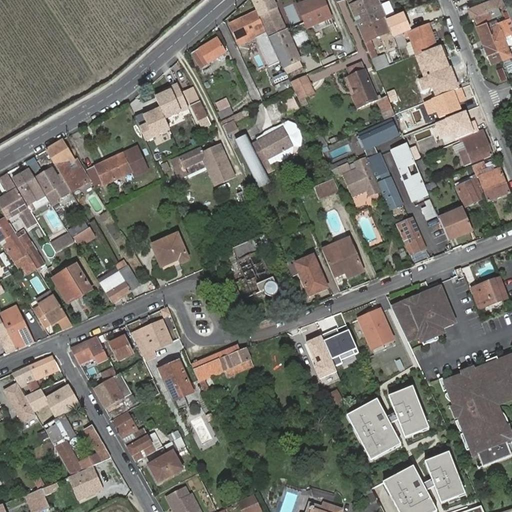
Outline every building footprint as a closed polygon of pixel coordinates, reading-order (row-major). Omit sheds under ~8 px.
[(252,0),(269,37),(285,30),(271,0),(252,0)] [(323,0),(311,0),(297,6),(307,29),(331,19),(323,0)] [(376,0),(367,0),(349,8),(359,30),(385,19),(376,0)] [(498,7),(500,7),(497,0),(496,0),(485,4),(484,3),(469,9),(473,18),(475,17),(488,12),(498,7)] [(390,1),(383,3),(387,16),(394,15),(390,1)] [(488,12),(475,17),(477,24),(501,15),(498,7),(488,12)] [(229,26),(237,44),(240,44),(265,32),(256,13),(229,26)] [(404,13),(386,21),(395,39),(412,31),(404,13)] [(385,19),(359,30),(377,72),(390,67),(385,55),(378,58),(371,41),(391,32),(386,21),(385,19)] [(511,22),(511,21),(511,19),(498,23),(490,27),(502,60),(511,56),(508,46),(506,40),(511,37),(511,22)] [(502,60),(490,27),(488,24),(488,23),(477,27),(485,48),(481,50),(484,55),(488,54),(492,64),(502,60)] [(408,33),(395,39),(399,49),(407,46),(406,45),(404,40),(410,38),(412,43),(416,54),(417,55),(437,48),(428,25),(418,29),(418,31),(409,34),(408,33)] [(269,37),(284,68),(284,69),(287,74),(301,68),(298,63),(300,62),(299,61),(285,30),(269,37)] [(217,39),(191,55),(201,69),(219,57),(222,60),(225,59),(225,57),(224,55),(226,53),(217,39)] [(412,43),(406,45),(407,46),(410,57),(416,54),(412,43)] [(417,55),(414,56),(422,77),(417,79),(422,91),(432,88),(435,98),(423,102),(428,117),(436,115),(438,120),(433,122),(439,140),(451,136),(454,143),(459,141),(480,133),(475,122),(470,124),(465,113),(462,115),(457,104),(463,101),(441,46),(437,48),(417,55)] [(264,57),(271,72),(280,68),(274,53),(264,57)] [(511,60),(511,57),(502,60),(509,76),(511,74),(511,60)] [(348,70),(351,77),(365,71),(362,65),(348,70)] [(497,72),(501,82),(507,80),(503,69),(497,72)] [(365,71),(351,77),(348,78),(355,97),(353,98),(358,110),(378,102),(365,71)] [(305,77),(291,84),(295,94),(299,102),(313,96),(305,77)] [(288,81),(276,87),(279,94),(291,88),(288,81)] [(189,109),(177,84),(170,86),(172,89),(164,92),(154,97),(160,108),(165,120),(189,109)] [(398,85),(386,89),(398,119),(409,114),(398,85)] [(198,122),(207,117),(194,89),(193,88),(184,92),(198,122)] [(226,99),(216,104),(220,112),(218,113),(221,120),(233,114),(226,99)] [(144,142),(170,130),(165,120),(160,108),(141,116),(145,124),(137,127),(144,142)] [(242,113),(233,117),(235,122),(236,124),(245,119),(242,113)] [(233,117),(221,122),(224,127),(235,122),(233,117)] [(399,123),(405,142),(419,137),(413,118),(399,123)] [(393,121),(359,136),(366,151),(400,136),(393,121)] [(236,124),(235,122),(224,127),(229,138),(240,133),(236,124)] [(297,125),(290,122),(284,129),(252,146),(241,151),(261,189),(271,184),(264,172),(273,167),(269,159),(293,146),(303,146),(303,138),(301,131),(297,125)] [(493,155),(483,132),(480,133),(459,141),(461,144),(465,143),(468,150),(460,152),(466,167),(493,155)] [(241,151),(252,146),(247,136),(236,141),(241,151)] [(76,162),(63,141),(46,151),(65,182),(71,192),(79,186),(68,166),(76,162)] [(236,177),(221,144),(204,153),(203,162),(214,188),(236,177)] [(408,145),(391,152),(413,203),(425,198),(429,196),(428,192),(426,187),(408,145)] [(130,174),(132,178),(147,170),(137,148),(87,170),(96,189),(130,174)] [(171,162),(180,181),(188,177),(184,169),(203,162),(204,153),(200,149),(171,162)] [(389,173),(381,154),(368,159),(376,178),(389,173)] [(380,192),(366,159),(354,164),(357,170),(351,173),(344,176),(345,176),(353,198),(368,191),(370,197),(380,192)] [(39,173),(31,160),(26,162),(34,175),(39,173)] [(488,172),(484,162),(473,167),(478,178),(480,178),(489,202),(510,195),(500,169),(483,176),(483,173),(488,172)] [(344,176),(351,173),(347,163),(339,167),(342,177),(345,176),(344,176)] [(342,177),(339,167),(331,171),(335,180),(342,177)] [(52,206),(59,202),(58,199),(71,192),(65,182),(62,184),(52,169),(36,178),(46,194),(45,195),(52,206)] [(44,194),(45,194),(41,188),(40,189),(30,171),(12,181),(31,211),(35,208),(31,202),(44,194)] [(7,173),(0,177),(0,178),(7,190),(15,186),(7,173)] [(473,200),(481,197),(473,177),(469,178),(471,182),(457,188),(466,207),(474,203),(473,200)] [(314,188),(319,199),(337,191),(333,179),(314,188)] [(391,179),(379,184),(391,212),(403,206),(391,179)] [(436,183),(426,187),(428,192),(438,188),(436,183)] [(18,213),(27,229),(36,224),(27,208),(17,191),(0,200),(0,206),(7,219),(18,213)] [(44,194),(31,202),(35,208),(48,201),(44,194)] [(431,202),(420,205),(425,220),(436,217),(431,202)] [(464,209),(439,220),(441,225),(448,240),(455,236),(460,234),(461,236),(473,231),(464,209)] [(111,216),(107,211),(98,216),(102,222),(111,216)] [(469,220),(474,231),(480,229),(476,218),(469,220)] [(0,229),(0,230),(9,225),(6,221),(6,220),(0,222),(0,229)] [(426,250),(413,220),(402,224),(406,232),(410,240),(413,249),(412,250),(414,254),(415,254),(416,255),(426,250)] [(88,228),(86,225),(84,221),(69,230),(73,237),(88,228)] [(17,239),(9,225),(0,230),(0,229),(0,241),(6,239),(8,243),(19,260),(27,255),(17,239)] [(88,228),(73,237),(77,244),(94,235),(89,228),(88,228)] [(406,232),(401,234),(404,243),(410,240),(406,232)] [(36,269),(38,272),(41,270),(40,267),(44,264),(25,234),(17,239),(27,255),(36,269)] [(69,236),(57,243),(60,248),(72,241),(69,236)] [(178,236),(152,247),(162,268),(180,260),(182,264),(189,261),(178,236)] [(251,240),(230,250),(244,279),(233,284),(241,300),(264,290),(265,293),(267,295),(269,296),(271,296),(274,295),(276,293),(277,290),(278,289),(277,287),(276,285),(275,284),(271,278),(269,279),(258,254),(271,249),(266,236),(252,242),(251,240)] [(350,238),(322,250),(335,279),(345,275),(348,280),(365,273),(350,238)] [(16,262),(19,260),(8,243),(5,245),(16,262)] [(28,274),(36,269),(27,255),(19,260),(16,262),(14,263),(18,268),(22,265),(28,274)] [(295,264),(309,296),(328,288),(313,256),(295,264)] [(115,267),(118,271),(130,292),(140,286),(124,261),(115,267)] [(53,280),(66,302),(75,296),(77,300),(91,291),(75,267),(53,280)] [(97,279),(99,283),(111,303),(130,292),(118,271),(116,268),(97,279)] [(10,274),(3,278),(8,286),(15,282),(10,274)] [(508,301),(500,279),(477,288),(480,294),(476,295),(480,307),(482,306),(484,310),(508,301)] [(438,293),(441,291),(439,287),(420,295),(422,301),(427,299),(428,299),(428,297),(438,293)] [(400,308),(392,311),(405,340),(418,334),(420,338),(422,343),(437,337),(443,334),(442,329),(440,325),(453,319),(441,291),(438,293),(428,297),(428,299),(427,299),(422,301),(420,295),(404,301),(406,306),(400,308)] [(38,306),(32,309),(44,328),(50,325),(57,321),(62,330),(72,326),(66,316),(53,296),(38,305),(38,306)] [(75,296),(66,302),(69,305),(77,300),(75,296)] [(404,301),(390,307),(392,311),(400,308),(406,306),(404,301)] [(15,305),(0,313),(0,319),(1,321),(19,312),(15,305)] [(167,308),(160,311),(163,317),(170,314),(167,308)] [(1,323),(3,325),(9,336),(16,350),(32,343),(19,312),(1,321),(1,323)] [(358,322),(372,352),(394,342),(380,312),(358,322)] [(453,319),(440,325),(442,329),(455,324),(453,319)] [(163,320),(132,334),(145,364),(157,358),(155,352),(173,344),(163,320)] [(0,339),(9,336),(3,325),(1,323),(0,323),(0,339)] [(346,326),(303,344),(321,387),(340,379),(333,364),(358,354),(346,326)] [(418,334),(405,340),(407,344),(420,338),(418,334)] [(0,341),(6,354),(16,350),(9,336),(0,339),(0,341)] [(105,351),(97,337),(71,349),(79,364),(84,362),(94,357),(97,364),(107,359),(103,352),(105,351)] [(109,344),(118,361),(133,353),(124,337),(109,344)] [(437,337),(422,343),(424,347),(439,341),(437,337)] [(237,345),(191,365),(194,372),(215,364),(217,370),(219,374),(225,371),(249,360),(251,359),(246,350),(240,352),(237,345)] [(17,383),(21,389),(28,386),(33,394),(42,390),(37,381),(60,370),(53,356),(32,365),(12,374),(17,383)] [(463,376),(445,383),(454,405),(459,419),(465,435),(471,450),(474,458),(478,457),(483,468),(511,456),(511,454),(507,443),(511,441),(510,439),(506,428),(498,408),(496,403),(505,399),(507,404),(511,402),(511,356),(499,362),(484,368),(476,371),(463,376)] [(94,357),(84,362),(87,368),(97,364),(94,357)] [(498,358),(483,364),(484,368),(499,362),(498,358)] [(252,366),(249,360),(225,371),(228,377),(252,366)] [(173,402),(193,393),(180,361),(160,370),(173,402)] [(112,378),(118,375),(114,367),(112,364),(106,367),(108,370),(102,374),(106,381),(112,378)] [(215,364),(194,372),(198,379),(203,377),(217,370),(215,364)] [(474,367),(462,372),(463,376),(476,371),(474,367)] [(91,377),(96,387),(106,381),(102,374),(101,373),(91,377)] [(93,388),(111,421),(128,412),(130,411),(112,378),(106,381),(96,387),(93,388)] [(151,398),(160,393),(153,379),(144,384),(151,398)] [(205,381),(200,383),(204,392),(209,390),(205,381)] [(21,389),(17,383),(3,391),(23,425),(37,417),(35,413),(25,397),(21,389)] [(33,394),(25,397),(35,413),(48,406),(55,418),(63,414),(79,404),(68,386),(46,397),(42,390),(33,394)] [(429,430),(412,387),(389,396),(405,438),(429,430)] [(325,398),(332,411),(343,406),(336,392),(325,398)] [(505,399),(496,403),(498,408),(507,404),(505,399)] [(401,444),(376,400),(346,416),(371,460),(401,444)] [(450,407),(455,421),(459,419),(454,405),(450,407)] [(119,434),(136,426),(128,412),(111,421),(119,434)] [(55,418),(43,426),(54,447),(64,441),(74,435),(63,414),(55,418)] [(72,455),(61,460),(71,476),(109,457),(92,426),(84,430),(85,432),(97,454),(82,462),(77,453),(72,455)] [(119,434),(121,439),(138,430),(136,426),(119,434)] [(171,443),(182,437),(176,426),(166,432),(171,443)] [(138,456),(139,459),(156,450),(148,436),(144,429),(133,435),(136,442),(126,447),(133,459),(138,456)] [(148,436),(156,450),(160,448),(152,434),(148,436)] [(465,435),(462,436),(467,451),(471,450),(465,435)] [(173,453),(186,446),(182,437),(171,443),(167,445),(172,453),(173,453)] [(54,447),(61,460),(72,455),(64,441),(54,447)] [(465,495),(449,452),(424,462),(441,504),(465,495)] [(182,471),(173,453),(172,453),(148,465),(157,483),(182,471)] [(478,457),(474,458),(479,470),(483,468),(478,457)] [(71,476),(68,478),(75,493),(82,490),(85,497),(103,489),(92,466),(71,476)] [(437,511),(413,466),(383,482),(398,511),(437,511)] [(39,490),(46,487),(40,476),(33,480),(39,490)] [(398,511),(383,482),(371,488),(383,511),(398,511)] [(46,487),(41,489),(45,495),(51,493),(48,486),(46,487)] [(185,487),(164,498),(171,511),(201,511),(192,493),(189,495),(185,487)] [(37,511),(48,508),(40,490),(25,496),(31,509),(32,509),(33,511),(37,511)] [(82,490),(75,493),(78,501),(85,497),(82,490)] [(262,511),(254,494),(236,503),(240,511),(262,511)] [(324,506),(307,501),(303,511),(308,511),(309,511),(314,508),(322,510),(324,506)]
